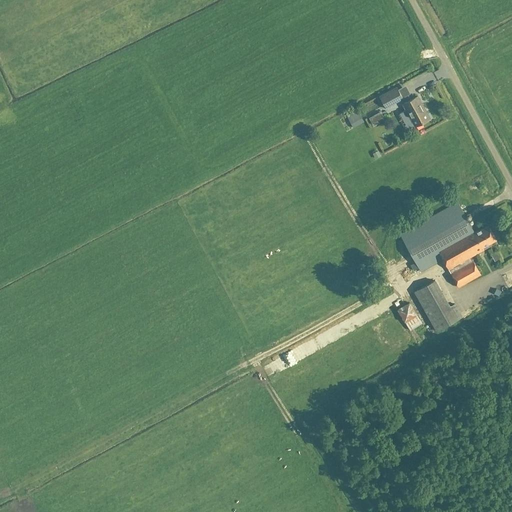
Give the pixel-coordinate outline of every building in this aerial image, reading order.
[(379,97),(385,108),(402,99),(396,88),(379,97)] [(429,119),(417,97),(402,105),(414,128),(429,119)] [(380,110),(376,101),(364,107),(368,116),(380,110)] [(350,129),(361,126),(358,115),(347,119),(350,129)] [(458,288),(480,276),(470,258),(490,247),(489,245),(496,241),(488,227),(474,234),(457,204),(400,236),(415,263),(410,266),(413,272),(418,269),(420,272),(442,259),(458,288)] [(511,285),(511,272),(500,280),(506,290),(511,285)] [(435,281),(414,293),(435,332),(462,317),(455,304),(450,307),(435,281)] [(422,324),(417,316),(409,303),(396,311),(404,324),(404,323),(410,331),(416,338),(428,331),(421,325),(417,327),(422,324)] [(348,316),(351,327),(368,321),(364,310),(348,316)] [(382,318),(374,337),(393,344),(401,326),(382,318)]
